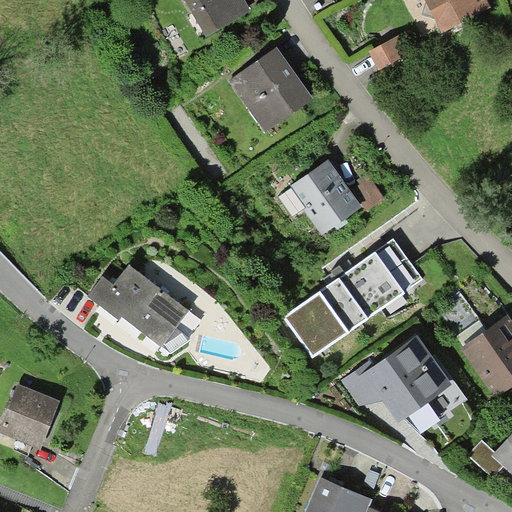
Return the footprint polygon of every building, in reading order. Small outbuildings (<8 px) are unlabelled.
[(211,32),(245,12),(238,0),(183,0),(192,14),(199,10),(211,32)] [(423,0),(441,32),(485,9),(480,0),(423,0)] [(377,69),(404,55),(395,40),(369,54),(377,69)] [(271,119),(304,96),(272,51),(228,81),(235,91),(245,84),(271,119)] [(322,233),(355,210),(323,165),(275,198),(290,219),(305,208),(322,233)] [(380,199),(370,184),(352,196),(363,211),(380,199)] [(376,255),(287,316),(312,353),(401,292),(376,255)] [(101,278),(85,298),(97,307),(101,302),(158,348),(154,352),(162,358),(188,340),(184,337),(197,320),(127,266),(111,286),(101,278)] [(495,392),(511,380),(511,335),(502,322),(464,349),(495,392)] [(353,373),(359,381),(367,375),(398,418),(436,391),(424,374),(426,363),(412,343),(371,372),(365,364),(353,373)] [(38,447),(40,442),(55,404),(15,388),(0,426),(0,431),(3,433),(0,440),(0,447),(25,457),(31,444),(38,447)] [(467,457),(490,477),(501,465),(511,474),(511,432),(492,455),(479,444),(467,457)] [(305,511),(364,511),(366,508),(369,501),(319,480),(305,511)]
